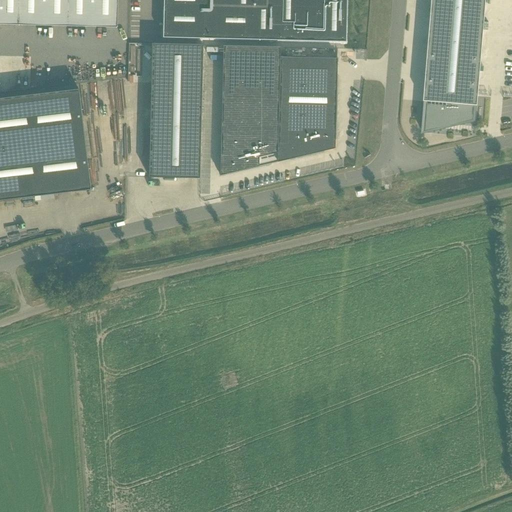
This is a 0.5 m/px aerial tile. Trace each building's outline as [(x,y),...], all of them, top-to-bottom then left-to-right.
[(0,0),(0,25),(117,28),(117,0),(0,0)] [(163,0),(163,38),(346,43),(346,0),(163,0)] [(424,102),(422,133),(451,126),(451,125),(455,125),(473,121),(477,96),(511,99),(511,31),(482,29),(484,0),(431,0),(422,102),(424,102)] [(152,44),(149,178),(199,179),(203,46),(152,44)] [(223,46),(220,176),(271,164),(271,155),(278,155),(277,163),(289,160),(335,149),(337,59),(280,58),(281,48),(223,46)] [(0,99),(0,201),(91,191),(79,90),(0,99)]
